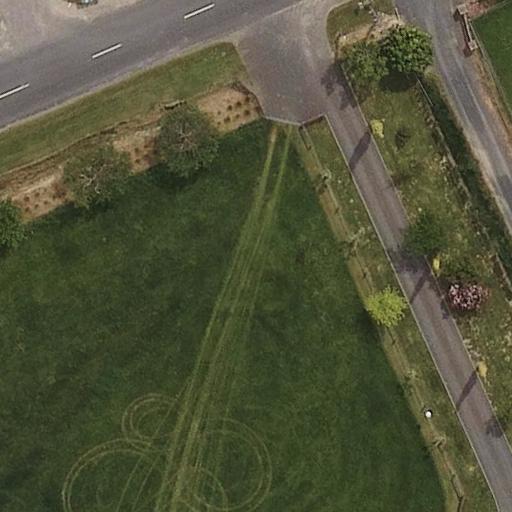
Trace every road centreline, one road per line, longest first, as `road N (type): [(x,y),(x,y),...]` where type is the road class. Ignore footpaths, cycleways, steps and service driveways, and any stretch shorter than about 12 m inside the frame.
road 1 (unclassified): [(223,0),(0,96)]
road 2 (unknown): [(415,0),(511,214)]
